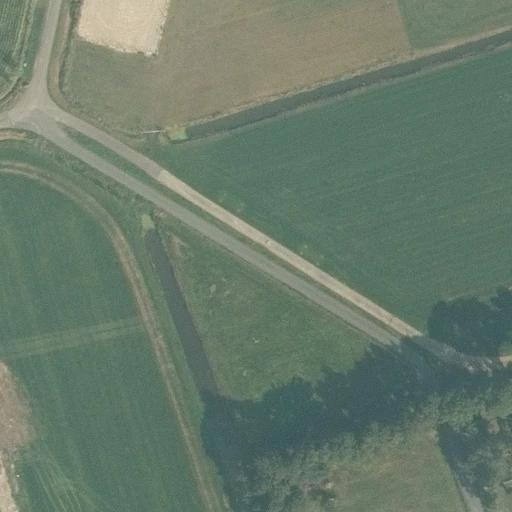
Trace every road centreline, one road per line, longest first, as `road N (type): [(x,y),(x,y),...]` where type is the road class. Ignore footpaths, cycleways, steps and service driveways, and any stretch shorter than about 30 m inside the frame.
road 1 (track): [(29,103),(83,127),(432,347),(482,365),(511,361)]
road 2 (unclassified): [(20,115),(394,345),(422,370),(440,405)]
